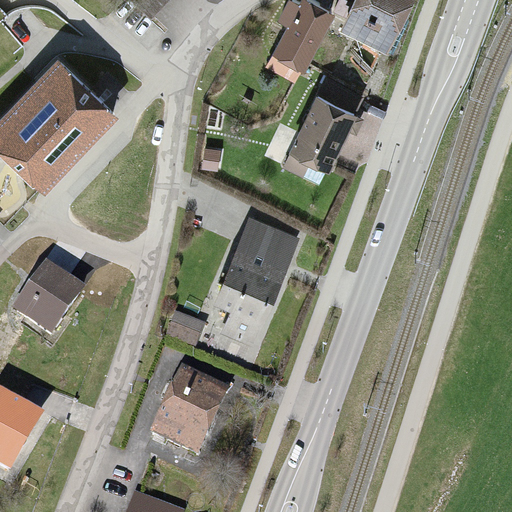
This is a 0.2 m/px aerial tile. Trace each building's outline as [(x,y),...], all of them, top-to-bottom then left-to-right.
[(132,0),(151,18),(168,0),(132,0)] [(306,0),(294,0),(268,53),(300,69),(301,66),(323,78),(280,166),(318,184),(358,103),(362,105),(414,0),(340,0),(334,14),(306,0)] [(54,62),(0,118),(0,150),(36,185),(106,110),(54,62)] [(295,241),(244,223),(221,285),(272,303),(295,241)] [(40,270),(10,314),(48,341),(79,297),(40,270)] [(259,352),(175,319),(167,340),(250,372),(259,352)] [(223,393),(177,375),(152,438),(198,456),(223,393)] [(0,385),(0,461),(8,467),(43,411),(0,385)]
